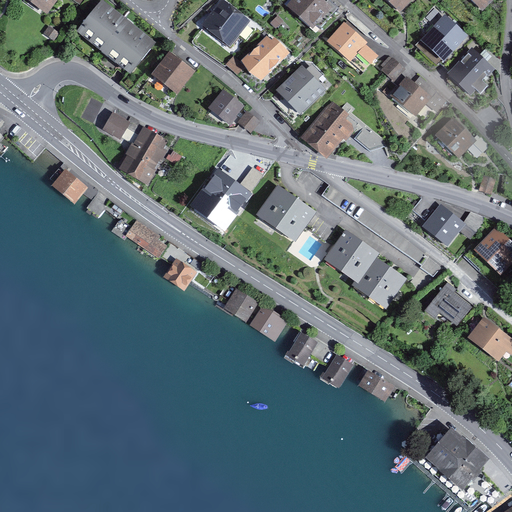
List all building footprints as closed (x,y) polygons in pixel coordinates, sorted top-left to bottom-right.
[(57,0),(27,0),(48,14),(57,0)] [(157,42),(102,0),(78,32),(132,74),(157,42)] [(231,46),(251,20),(225,0),(220,0),(202,24),(231,46)] [(327,0),(327,1),(325,0),(291,0),(288,4),(314,28),(318,23),(322,27),(339,7),(330,0),(327,0)] [(411,0),(388,0),(401,11),(411,0)] [(473,0),(484,10),(493,0),(473,0)] [(469,35),(445,13),(421,39),(445,61),(469,35)] [(284,21),(278,15),(270,22),(276,28),(284,21)] [(351,61),(368,42),(344,22),(328,40),(351,61)] [(60,33),(49,26),(44,34),(54,41),(60,33)] [(267,74),(286,56),(281,50),(284,47),(276,38),(272,41),(267,35),(247,54),(267,74)] [(496,68),(473,47),(448,73),(472,95),(477,89),(481,93),(489,84),(484,79),(488,75),(489,76),(496,68)] [(153,75),(151,78),(158,84),(160,81),(178,94),(196,70),(169,50),(151,74),(153,75)] [(237,74),(245,66),(234,56),(226,64),(237,74)] [(335,79),(313,56),(305,65),(303,62),(273,91),(298,115),(335,79)] [(393,57),(392,57),(389,57),(381,65),(384,67),(382,69),(388,75),(400,62),(393,57)] [(406,68),(400,62),(388,75),(395,81),(406,68)] [(437,112),(448,99),(420,76),(416,81),(407,75),(391,94),(417,115),(427,104),(437,112)] [(388,95),(391,90),(386,87),(383,91),(388,95)] [(236,116),(244,106),(224,89),(209,107),(231,125),(238,117),(236,116)] [(344,138),(346,140),(354,130),(353,123),(347,117),(350,113),(334,100),(325,107),(302,137),(328,159),(344,138)] [(120,139),(131,122),(113,111),(103,128),(120,139)] [(261,121),(247,111),(238,122),(252,133),(261,121)] [(475,137),(454,116),(449,122),(446,119),(437,128),(439,131),(436,134),(460,158),(474,143),(483,152),(490,145),(478,133),(475,137)] [(168,151),(164,148),(168,140),(144,126),(139,134),(134,131),(128,141),(131,143),(120,162),(122,164),(119,168),(147,185),(168,151)] [(169,154),(166,158),(176,165),(182,157),(174,151),(170,155),(169,154)] [(80,191),(82,188),(66,175),(58,185),(74,198),(80,191)] [(496,179),(483,175),(479,191),(491,195),(496,179)] [(316,210),(278,184),(257,215),(295,240),(316,210)] [(217,191),(211,187),(205,195),(219,205),(228,195),(219,188),(217,191)] [(108,207),(94,197),(93,200),(87,207),(100,216),(105,210),(108,207)] [(449,246),(461,231),(471,238),(476,232),(466,224),(467,223),(464,221),(441,204),(424,227),(449,246)] [(466,224),(476,232),(486,219),(471,212),(464,221),(467,223),(466,224)] [(162,235),(138,218),(127,235),(128,236),(140,244),(160,257),(168,245),(160,239),(162,235)] [(503,274),(511,264),(511,240),(497,226),(476,248),(503,274)] [(380,252),(345,229),(325,259),(356,280),(360,283),(377,257),(380,252)] [(296,249),(312,261),(324,244),(307,232),(296,249)] [(377,257),(360,283),(356,280),(353,285),(388,308),(408,278),(377,257)] [(190,264),(205,274),(209,268),(194,258),(190,264)] [(193,274),(177,263),(174,267),(168,276),(184,287),(189,280),(193,274)] [(426,311),(436,318),(441,312),(458,326),(473,307),(455,293),(458,290),(448,282),(426,311)] [(255,303),(237,292),(231,303),(227,308),(245,319),(249,313),(255,303)] [(277,336),(285,323),(263,309),(257,318),(253,324),(258,327),(260,325),(277,336)] [(511,355),(511,354),(511,337),(485,317),(469,337),(500,361),(507,351),(511,355)] [(309,355),(316,343),(302,334),(289,355),(303,364),(309,355)] [(339,386),(352,365),(337,356),(330,368),(324,377),(339,386)] [(385,394),(390,386),(370,374),(366,382),(365,384),(384,395),(385,394)] [(425,456),(436,465),(435,466),(463,490),(482,469),(481,468),(490,457),(463,434),(462,435),(452,426),(447,431),(441,430),(427,446),(428,451),(429,452),(425,456)]
